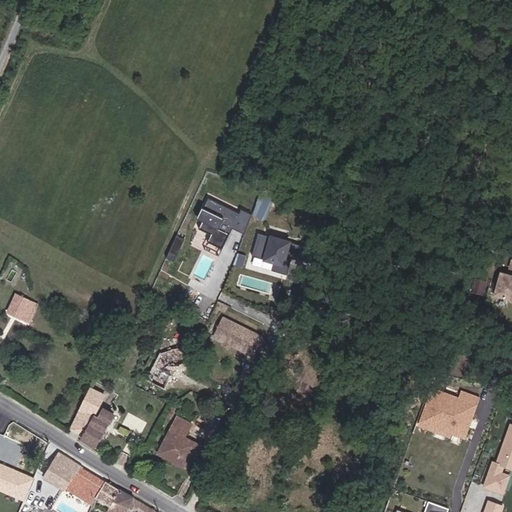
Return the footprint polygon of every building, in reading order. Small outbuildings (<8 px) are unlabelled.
[(253,214),(267,219),(274,198),(260,194),(253,214)] [(244,235),(252,215),(240,211),(238,215),(206,203),(202,214),(206,216),(199,234),(212,239),(209,247),(224,252),(232,231),(244,235)] [(291,259),(295,244),(257,233),(251,256),(274,262),(271,271),(286,275),(289,264),(287,263),(288,258),(291,259)] [(175,262),(186,239),(178,235),(167,258),(175,262)] [(313,249),(295,244),(291,259),(309,264),(313,249)] [(221,259),(224,252),(209,247),(206,254),(221,259)] [(246,258),(237,255),(233,266),(237,267),(239,260),(245,262),(246,258)] [(242,269),(245,262),(239,260),(237,267),(242,269)] [(511,276),(502,273),(495,295),(511,300),(511,265),(511,269),(511,276)] [(39,304),(15,293),(7,312),(31,322),(39,304)] [(262,336),(223,318),(214,337),(224,341),(226,341),(229,342),(230,344),(253,355),(262,336)] [(187,346),(162,352),(147,379),(164,388),(176,367),(179,366),(181,367),(192,364),(187,346)] [(78,442),(94,451),(112,417),(103,411),(98,418),(95,416),(105,398),(91,389),(69,431),(80,437),(78,442)] [(468,417),(476,396),(461,391),(458,398),(435,389),(422,424),(429,427),(431,421),(449,427),(448,429),(462,434),(466,424),(462,422),(465,416),(468,417)] [(158,454),(176,463),(179,458),(189,464),(193,455),(196,456),(200,446),(184,438),(191,425),(176,418),(158,454)] [(511,427),(495,473),(491,471),(484,489),(504,496),(510,478),(502,475),(504,468),(511,471),(511,427)] [(43,480),(63,491),(76,467),(57,455),(43,480)] [(186,468),(189,464),(179,458),(176,463),(186,468)] [(33,479),(0,465),(0,490),(23,501),(33,479)] [(79,489),(94,498),(101,483),(80,470),(67,491),(75,496),(79,489)] [(115,492),(101,483),(94,498),(106,505),(103,510),(106,511),(121,511),(126,503),(130,497),(126,494),(117,489),(115,492)] [(79,489),(75,496),(90,505),(94,498),(79,489)] [(152,511),(153,511),(130,497),(126,503),(141,511),(152,511)] [(499,511),(502,506),(487,501),(483,511),(499,511)]
